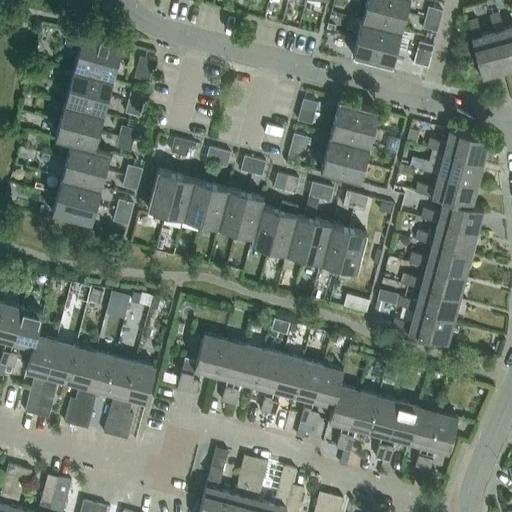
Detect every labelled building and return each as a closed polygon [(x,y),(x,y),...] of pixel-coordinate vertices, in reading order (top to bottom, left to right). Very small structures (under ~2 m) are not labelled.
[(407,0),(365,0),(365,1),(405,11),(407,0)] [(405,11),(365,1),(361,18),(400,28),(405,11)] [(427,5),(424,16),(439,20),(442,9),(427,5)] [(493,31),(504,69),(511,66),(511,25),(503,28),(498,12),(489,15),(493,31)] [(439,20),(424,16),(422,27),(436,30),(439,20)] [(400,28),(361,18),(356,36),(396,46),(400,28)] [(476,18),(467,21),(471,37),(470,37),(481,75),(504,69),(493,31),(480,34),(476,18)] [(77,49),(117,59),(121,41),(82,31),(77,49)] [(396,46),(356,36),(352,54),(391,64),(396,46)] [(418,40),(415,51),(430,54),(432,44),(418,40)] [(73,67),(112,77),(117,59),(77,49),(73,67)] [(430,54),(415,51),(413,61),(427,65),(430,54)] [(139,54),(137,65),(151,68),(154,58),(139,54)] [(151,68),(137,65),(134,76),(148,79),(151,68)] [(68,84),(108,94),(112,77),(73,67),(68,84)] [(64,101),(103,112),(108,94),(68,84),(64,101)] [(130,89),(127,100),(142,103),(144,93),(130,89)] [(317,101),(302,97),(300,108),(314,111),(317,101)] [(373,127),(378,109),(338,98),(333,117),(373,127)] [(142,103),(127,100),(124,111),(139,115),(142,103)] [(59,119),(98,129),(103,112),(64,101),(59,119)] [(314,111),(300,108),(297,118),(311,122),(314,111)] [(368,145),(373,127),(333,117),(329,134),(368,145)] [(94,147),(94,146),(98,129),(59,119),(54,137),(70,141),(94,147)] [(121,124),(118,134),(133,138),(135,128),(121,124)] [(488,138),(449,127),(446,141),(429,137),(427,146),(431,147),(482,161),(488,138)] [(410,128),(407,139),(416,141),(419,130),(410,128)] [(308,136),(293,132),(290,143),(305,146),(308,136)] [(115,145),(129,149),(130,149),(133,138),(118,134),(115,145)] [(363,162),(368,145),(329,134),(324,152),(363,162)] [(170,150),(180,153),(184,138),(174,135),(170,150)] [(184,138),(180,153),(191,156),(195,141),(184,138)] [(70,141),(65,158),(105,169),(109,150),(94,146),(94,147),(70,141)] [(305,146),(290,143),(287,153),(302,157),(305,146)] [(205,159),(215,162),(219,147),(209,145),(205,159)] [(219,147),(215,162),(226,165),(230,150),(219,147)] [(424,159),(421,168),(437,172),(476,183),(482,161),(431,147),(428,160),(424,159)] [(324,152),(319,170),(359,180),(363,162),(324,152)] [(240,168),(250,171),(254,157),(244,154),(240,168)] [(411,155),(409,165),(421,168),(424,159),(411,155)] [(254,157),(250,171),(261,174),(265,160),(254,157)] [(105,169),(65,158),(61,176),(100,186),(105,169)] [(127,163),(124,174),(139,178),(142,167),(127,163)] [(157,168),(147,207),(165,212),(175,173),(157,168)] [(283,188),(287,174),(277,171),(273,185),(283,188)] [(437,172),(434,185),(418,181),(415,190),(431,195),(442,198),(443,198),(471,205),(471,204),(476,183),(437,172)] [(175,173),(165,212),(182,216),(193,177),(175,173)] [(139,178),(124,174),(121,184),(136,188),(139,178)] [(287,174),(283,188),(294,191),(298,177),(287,174)] [(100,186),(61,176),(56,193),(95,203),(100,186)] [(193,177),(182,216),(200,221),(210,182),(193,177)] [(322,183),(311,180),(308,194),(318,197),(322,183)] [(210,182),(200,221),(217,226),(227,186),(210,182)] [(322,183),(318,197),(329,200),(333,186),(322,183)] [(405,188),(394,185),(393,190),(404,193),(405,188)] [(227,186),(217,226),(235,230),(245,191),(227,186)] [(357,192),(351,190),(346,189),(342,203),(353,206),(357,192)] [(235,230),(251,235),(252,235),(260,203),(261,203),(263,196),(245,191),(235,230)] [(363,209),(367,195),(357,192),(353,206),(363,209)] [(51,211),(91,222),(95,203),(56,193),(51,211)] [(118,198),(115,209),(129,212),(132,202),(118,198)] [(443,198),(442,198),(442,199),(439,211),(423,206),(421,216),(437,220),(476,231),(482,208),(471,204),(471,205),(443,198)] [(378,209),(389,212),(392,204),(380,200),(378,209)] [(252,235),(251,235),(249,242),(268,247),(278,208),(261,203),(260,203),(252,235)] [(278,208),(268,247),(285,252),(296,212),(278,208)] [(129,212),(115,209),(112,219),(127,223),(129,212)] [(296,212),(285,252),(303,256),(313,217),(296,212)] [(313,217),(303,256),(320,261),(330,222),(313,217)] [(437,220),(434,232),(418,228),(415,238),(431,242),(470,252),(476,231),(437,220)] [(330,222),(320,261),(337,265),(348,226),(330,222)] [(348,226),(337,265),(356,270),(366,231),(348,226)] [(431,242),(428,255),(412,250),(409,260),(425,264),(464,275),(470,252),(431,242)] [(406,272),(403,282),(419,286),(459,297),(463,281),(464,278),(464,275),(425,264),(422,277),(406,272)] [(400,294),(398,304),(414,308),(453,319),(456,308),(456,305),(459,297),(419,286),(416,298),(400,294)] [(93,288),(90,298),(99,301),(102,290),(93,288)] [(377,298),(395,303),(398,293),(379,289),(377,298)] [(134,290),(131,299),(139,301),(141,292),(134,290)] [(152,294),(149,305),(157,307),(160,296),(152,294)] [(384,301),(377,299),(375,308),(382,310),(384,301)] [(0,359),(0,361),(6,363),(22,305),(2,300),(0,306),(0,337),(6,340),(5,344),(4,343),(0,359)] [(28,358),(31,346),(32,346),(35,333),(36,333),(42,311),(22,305),(6,363),(7,364),(12,365),(14,365),(16,355),(28,358)] [(394,316),(392,326),(408,330),(407,331),(447,342),(447,341),(450,330),(451,326),(453,319),(414,308),(410,321),(394,316)] [(176,387),(179,387),(195,392),(200,373),(199,373),(200,369),(214,372),(223,337),(203,331),(196,357),(184,354),(179,375),(176,384),(176,387)] [(31,346),(28,358),(25,369),(34,372),(31,386),(30,386),(24,409),(24,410),(36,413),(55,339),(36,333),(35,333),(32,346),(31,346)] [(223,337),(214,372),(227,376),(226,380),(225,380),(220,398),(228,400),(243,342),(223,337)] [(66,380),(75,344),(55,339),(36,413),(48,416),(58,378),(66,380)] [(243,342),(228,400),(235,402),(240,384),(239,383),(240,379),(253,383),(263,347),(243,342)] [(70,396),(64,419),(64,420),(75,423),(95,349),(75,344),(66,380),(79,383),(78,387),(77,387),(75,397),(70,396)] [(263,347),(253,383),(267,386),(265,390),(260,409),(267,410),(283,352),(263,347)] [(105,390),(115,354),(95,349),(75,423),(87,426),(94,402),(97,388),(105,390)] [(283,352),(267,410),(274,412),(279,394),(278,394),(279,390),(293,393),(302,357),(283,352)] [(113,392),(109,406),(103,431),(115,434),(134,359),(115,354),(105,390),(113,392)] [(302,357),(293,393),(306,397),(305,401),(304,401),(300,419),(307,421),(322,362),(302,357)] [(127,437),(127,436),(133,413),(128,411),(131,401),(130,401),(131,397),(145,401),(155,365),(134,359),(115,434),(127,437)] [(322,362),(307,421),(314,423),(319,405),(318,404),(319,400),(332,404),(333,404),(338,383),(338,384),(343,368),(322,362)] [(176,384),(179,375),(171,373),(169,382),(176,384)] [(333,404),(332,404),(328,419),(342,423),(341,427),(340,427),(336,445),(342,447),(358,389),(338,384),(338,383),(333,404)] [(358,389),(342,447),(350,449),(355,430),(354,430),(355,426),(368,430),(378,394),(358,389)] [(378,394),(368,430),(381,433),(380,437),(375,455),(382,457),(397,399),(378,394)] [(397,399),(382,457),(389,459),(394,441),(393,441),(394,437),(407,440),(417,404),(397,399)] [(417,404),(407,440),(421,444),(420,448),(419,447),(414,466),(421,467),(437,409),(417,404)] [(437,409),(421,467),(428,469),(433,451),(434,447),(448,451),(457,415),(437,409)] [(228,449),(216,445),(197,511),(219,511),(226,489),(217,487),(228,449)] [(226,489),(219,511),(240,511),(255,456),(244,453),(237,477),(234,491),(226,489)] [(255,456),(240,511),(261,511),(265,499),(257,497),(267,459),(255,456)] [(8,462),(0,490),(0,511),(6,511),(19,465),(8,462)] [(295,466),(283,463),(273,501),(265,499),(261,511),(282,511),(291,482),(295,466)] [(25,492),(31,468),(19,465),(6,511),(27,511),(29,508),(16,505),(17,501),(20,491),(25,492)] [(47,472),(41,496),(37,510),(29,508),(27,511),(49,511),(59,475),(47,472)] [(56,511),(57,511),(59,501),(64,502),(71,478),(59,475),(49,511),(56,511)] [(303,485),(291,482),(282,511),(290,511),(292,508),(296,509),(303,485)] [(325,511),(331,492),(319,489),(312,511),(325,511)] [(338,511),(342,495),(331,492),(325,511),(338,511)] [(91,511),(94,501),(83,498),(79,511),(91,511)] [(104,511),(106,504),(94,501),(91,511),(104,511)]
